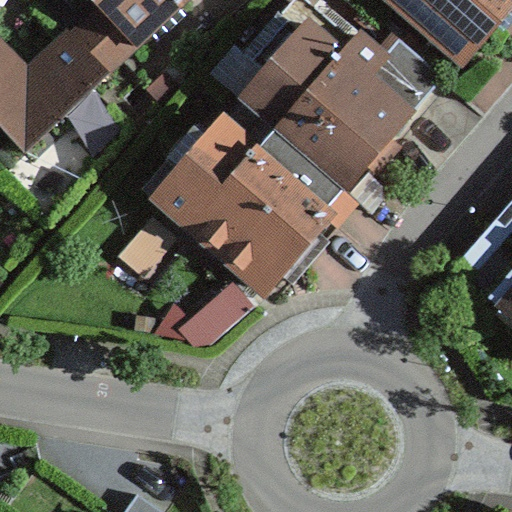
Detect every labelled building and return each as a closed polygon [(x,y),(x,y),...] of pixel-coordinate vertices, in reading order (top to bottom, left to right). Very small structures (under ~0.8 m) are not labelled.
[(180,8),(188,0),(96,0),(94,2),(109,18),(96,30),(119,55),(135,42),(138,46),(152,33),(159,41),(187,16),(180,8)] [(511,0),(392,0),(464,63),(511,8),(511,0)] [(305,27),(241,99),(271,126),(344,190),(410,117),(409,115),(366,79),(382,60),(358,39),(341,58),(305,27)] [(119,55),(96,30),(81,44),(71,33),(28,72),(0,41),(0,126),(25,155),(70,114),(76,121),(103,96),(95,87),(108,75),(103,70),(119,55)] [(443,76),(401,40),(382,60),(366,79),(409,115),(443,76)] [(215,116),(160,177),(195,209),(182,223),(212,250),(216,246),(266,290),(331,219),(326,214),(346,192),(344,190),(271,126),(251,149),(215,116)] [(511,207),(496,227),(511,241),(511,207)] [(501,308),(511,294),(511,241),(496,227),(458,271),(501,308)] [(511,294),(501,308),(511,317),(511,294)] [(165,511),(138,493),(124,511),(165,511)]
